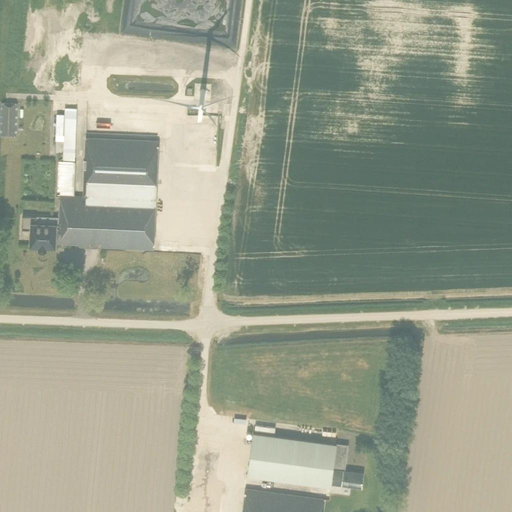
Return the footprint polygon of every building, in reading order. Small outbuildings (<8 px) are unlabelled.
[(86,35),(85,40),(113,44),(114,39),(86,35)] [(18,104),(1,104),(0,136),(17,137),(17,136),(18,104)] [(63,160),(75,161),(76,108),(64,108),(64,112),(60,112),(60,117),(64,117),(63,160)] [(83,196),(73,196),(59,195),(58,224),(35,223),(36,216),(22,216),(21,230),(30,230),(30,240),(29,247),(38,247),(38,250),(40,252),(44,252),(46,250),(47,247),(55,248),(55,240),(68,240),(68,244),(79,244),(78,247),(153,250),(155,198),(157,140),(85,138),(83,196)] [(59,192),(59,195),(73,196),(74,166),(75,162),(72,162),(58,162),(57,191),(59,191),(59,192)] [(231,291),(220,297),(223,302),(234,296),(231,291)] [(330,487),(331,483),(361,488),(363,473),(344,470),(348,445),(253,432),(247,476),(330,487)] [(323,511),(325,500),(246,490),(242,511),(323,511)]
